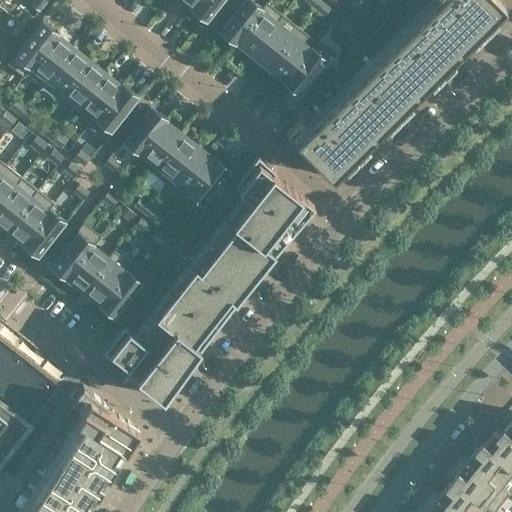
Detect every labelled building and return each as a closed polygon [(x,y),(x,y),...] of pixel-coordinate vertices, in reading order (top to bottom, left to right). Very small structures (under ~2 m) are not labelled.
[(40,11),(48,0),(32,0),(30,3),(40,11)] [(190,8),(196,0),(184,0),(191,5),(189,7),(190,8)] [(210,16),(222,0),(196,0),(190,8),(198,14),(207,20),(210,16)] [(262,7),(253,0),(241,0),(231,13),(218,29),(226,36),(226,37),(234,43),(262,7)] [(402,34),(295,141),(331,178),(455,56),(500,11),(500,10),(503,7),(500,3),(497,0),(410,0),(389,21),(393,25),(402,34)] [(324,16),(330,8),(320,0),(314,8),(324,16)] [(349,10),(358,17),(363,11),(354,3),(349,10)] [(252,53),(283,15),(282,14),(276,22),(261,10),(263,8),(262,7),(234,43),(235,44),(237,41),(252,53)] [(373,18),(363,11),(358,17),(368,24),(373,18)] [(26,28),(35,18),(27,12),(19,22),(26,28)] [(268,66),(299,27),(283,15),(252,53),(268,66)] [(347,33),(353,26),(342,17),(336,25),(347,33)] [(25,72),(58,31),(57,30),(56,31),(43,21),(44,20),(42,18),(6,64),(22,77),(25,72)] [(18,38),(26,28),(19,22),(11,32),(18,38)] [(282,81),(311,46),(315,40),(299,27),(268,66),(283,78),(281,81),(282,81)] [(41,85),(72,47),(57,35),(59,32),(58,31),(25,72),(41,85)] [(299,94),(327,58),(311,46),(282,81),(299,94)] [(58,98),(88,59),(72,47),(41,85),(58,98)] [(73,111),(105,72),(88,59),(58,98),(73,111)] [(88,126),(123,83),(122,82),(120,84),(105,72),(73,111),(89,123),(87,125),(88,126)] [(138,96),(137,96),(130,90),(131,89),(123,83),(88,126),(104,139),(135,101),(138,96)] [(15,98),(8,106),(19,114),(25,106),(15,98)] [(158,112),(150,106),(150,105),(146,110),(122,140),(138,153),(166,117),(159,111),(158,112)] [(35,115),(25,106),(19,114),(29,122),(35,115)] [(16,119),(5,110),(0,116),(0,118),(10,126),(16,119)] [(150,171),(181,132),(166,120),(168,118),(166,117),(138,153),(139,154),(141,152),(155,163),(149,171),(150,171)] [(22,137),(28,129),(19,121),(12,129),(22,137)] [(47,124),(40,131),(51,139),(57,132),(47,124)] [(47,144),(32,131),(26,139),(41,151),(47,144)] [(67,140),(57,132),(51,139),(61,148),(67,140)] [(166,184),(197,145),(181,132),(150,171),(166,184)] [(187,192),(215,156),(214,155),(212,157),(197,145),(166,184),(183,197),(187,192)] [(89,158),(79,150),(74,157),(84,165),(89,158)] [(199,345),(216,322),(234,300),(274,251),(274,250),(314,204),(274,173),(275,170),(257,154),(234,183),(228,179),(118,319),(123,324),(102,350),(162,397),(199,345)] [(119,164),(109,156),(104,163),(114,171),(119,164)] [(203,205),(231,169),(215,156),(187,192),(203,205)] [(74,177),(80,170),(70,162),(64,169),(74,177)] [(0,203),(21,177),(5,164),(0,170),(0,203)] [(0,223),(7,229),(38,190),(21,177),(0,203),(0,223)] [(117,179),(111,187),(121,195),(127,187),(117,179)] [(79,184),(73,191),(83,199),(89,192),(79,184)] [(50,208),(54,203),(38,190),(7,229),(22,240),(20,243),(21,244),(50,208)] [(117,199),(107,191),(101,199),(111,206),(117,199)] [(139,197),(133,205),(143,213),(149,205),(139,197)] [(160,213),(149,205),(143,213),(154,221),(160,213)] [(125,206),(120,213),(129,221),(135,214),(125,206)] [(42,251),(66,220),(50,208),(21,244),(29,250),(30,249),(37,255),(38,256),(42,251)] [(150,226),(140,217),(134,225),(144,233),(150,226)] [(99,235),(83,222),(53,260),(49,265),(58,271),(57,272),(65,278),(99,235)] [(177,226),(171,235),(169,237),(177,243),(185,233),(177,226)] [(83,289),(114,250),(113,250),(107,257),(93,245),(100,236),(99,235),(65,278),(66,279),(68,277),(83,289)] [(169,253),(177,243),(169,237),(161,247),(169,253)] [(98,304),(130,263),(114,250),(83,289),(98,301),(97,303),(98,304)] [(131,263),(130,263),(98,304),(99,305),(100,304),(112,314),(112,315),(114,317),(143,281),(127,268),(131,263)] [(0,459),(58,386),(61,382),(0,334),(0,459)] [(83,511),(102,482),(120,453),(123,448),(124,449),(132,438),(132,437),(131,437),(137,429),(138,429),(137,429),(138,428),(137,427),(137,428),(128,422),(127,421),(128,421),(127,420),(127,421),(118,416),(119,415),(118,415),(117,415),(108,409),(108,408),(109,406),(83,385),(70,402),(81,409),(75,418),(81,421),(23,511),(83,511)] [(486,443),(485,444),(511,466),(511,434),(505,429),(500,435),(496,431),(486,443)] [(468,459),(467,459),(503,488),(504,487),(511,476),(511,466),(485,444),(486,443),(485,442),(484,443),(479,449),(478,448),(468,459)] [(460,473),(455,479),(488,506),(487,507),(493,511),(496,511),(511,493),(504,487),(503,488),(467,459),(467,460),(459,472),(460,473)] [(438,496),(458,511),(483,511),(487,507),(488,506),(455,479),(452,483),(450,485),(449,485),(438,496)] [(431,510),(429,511),(458,511),(438,496),(430,509),(431,510)]
